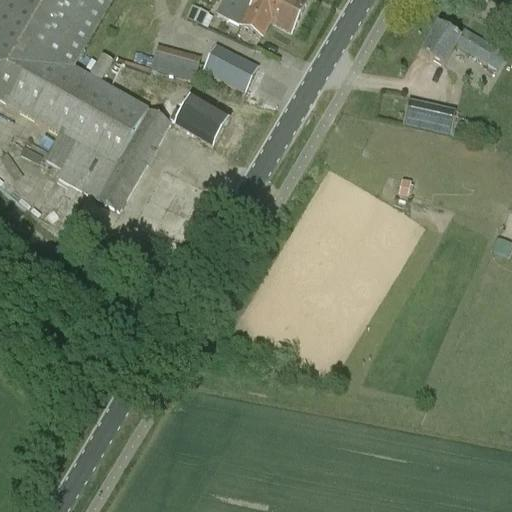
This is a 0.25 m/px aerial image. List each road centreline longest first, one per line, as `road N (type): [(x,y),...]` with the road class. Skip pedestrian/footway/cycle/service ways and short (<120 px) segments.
road 1 (secondary): [(146,356),(362,0)]
road 2 (unclassified): [(146,356),(0,234)]
road 3 (secondary): [(55,511),(146,356)]
